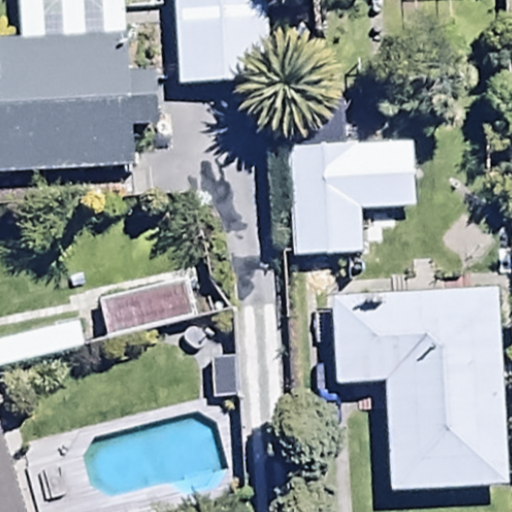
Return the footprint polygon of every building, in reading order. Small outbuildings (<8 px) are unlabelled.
[(263,0),(168,0),(171,91),(266,88),(263,0)] [(0,182),(130,176),(128,139),(155,137),(152,79),(125,80),(124,46),(0,52),(0,182)] [(356,261),(352,151),(279,153),(283,264),(356,261)] [(94,305),(105,349),(211,323),(201,278),(94,305)] [(380,388),(384,503),(501,499),(495,301),(324,306),(327,390),(380,388)] [(0,511),(17,511),(0,455),(0,511)]
